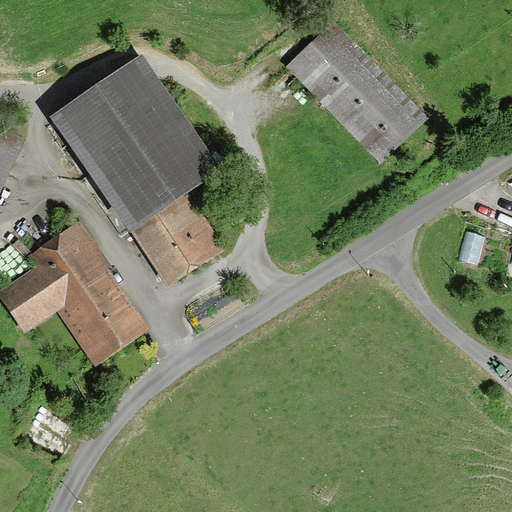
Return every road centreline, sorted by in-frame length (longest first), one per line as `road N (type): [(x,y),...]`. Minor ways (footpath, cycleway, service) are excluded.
road 1 (residential): [(376,240),(147,388),(87,456),(57,511)]
road 2 (residential): [(376,240),(418,299),(462,339),(511,368)]
road 3 (residential): [(511,157),(376,240)]
